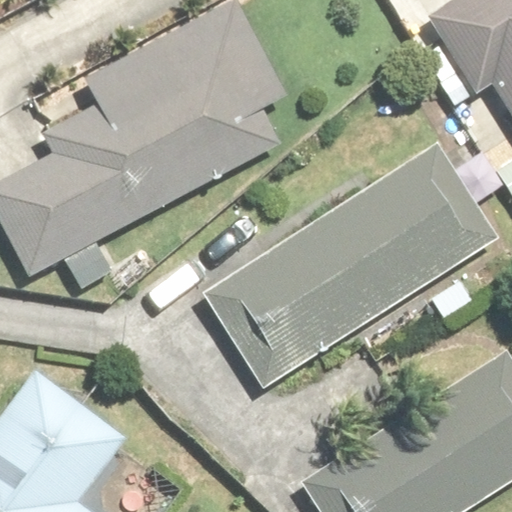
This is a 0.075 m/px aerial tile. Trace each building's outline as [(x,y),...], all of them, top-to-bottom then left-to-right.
[(61,264),(79,298),(121,276),(103,242),(279,149),(261,115),(285,103),(230,0),(224,0),(76,78),(90,106),(29,138),(39,159),(0,179),(0,219),(32,280),(61,264)] [(511,0),(454,0),(417,20),(462,101),(497,81),(511,107),(511,0)] [(500,250),(436,151),(203,300),(266,399),(500,250)] [(457,511),(511,476),(511,366),(506,358),(304,492),(317,511),(457,511)] [(123,441),(29,378),(0,420),(0,511),(76,511),(75,511),(123,441)]
